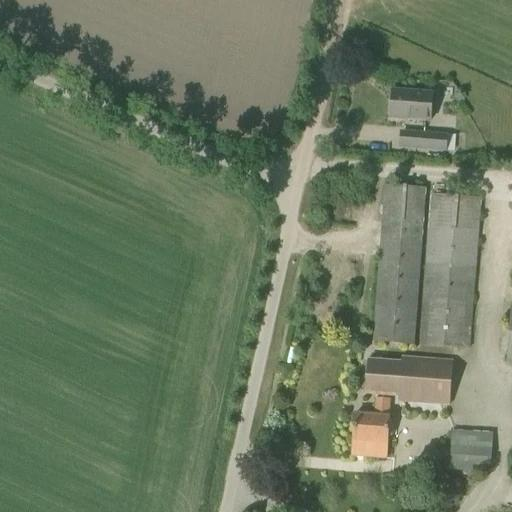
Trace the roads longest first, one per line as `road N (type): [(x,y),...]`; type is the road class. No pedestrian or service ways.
road 1 (unclassified): [(224,511),(299,183)]
road 2 (unclassified): [(299,183),(226,161),(0,64)]
road 3 (track): [(313,122),(340,0)]
